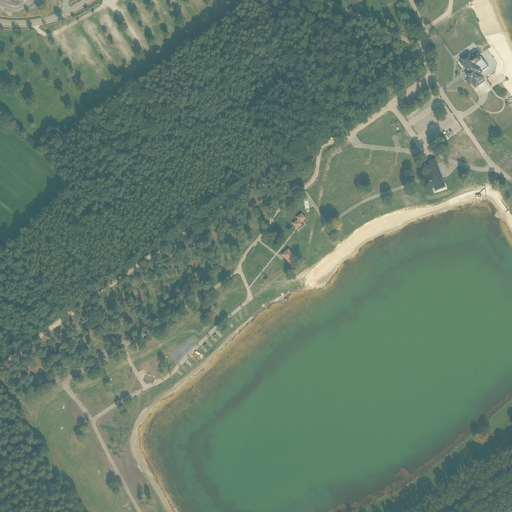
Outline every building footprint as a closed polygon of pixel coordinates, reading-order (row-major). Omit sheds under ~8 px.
[(411,4),(401,6),(403,12),(412,9),(411,4)] [(489,68),(479,55),(482,54),(478,48),(472,52),(474,54),(471,56),(469,53),(463,57),(465,59),(460,62),(460,61),(457,63),(461,68),(463,66),(471,77),(466,81),(468,84),(471,82),(475,88),(479,85),(484,81),(479,75),(489,68)] [(445,188),(435,159),(425,163),(435,191),(445,188)] [(352,182),(354,192),(362,191),(361,188),(367,187),(365,179),(352,182)] [(390,200),(400,198),(398,191),(388,194),(390,200)] [(298,220),(292,225),(297,230),(302,225),(300,224),(306,219),(301,214),(296,218),(298,220)] [(281,256),(290,265),(297,259),(288,249),(281,256)]
